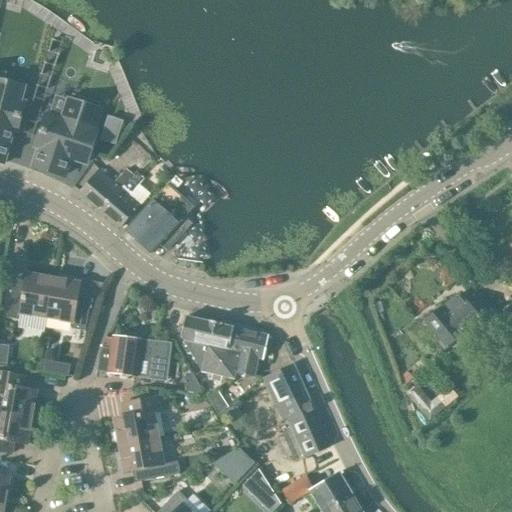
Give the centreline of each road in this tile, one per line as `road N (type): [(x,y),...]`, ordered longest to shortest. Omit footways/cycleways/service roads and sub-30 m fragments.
road 1 (tertiary): [(0,184),(57,205),(167,285),(285,304)]
road 2 (tertiary): [(285,304),(389,220),(511,141)]
road 3 (unclassified): [(383,511),(285,304)]
road 4 (track): [(326,271),(411,459)]
